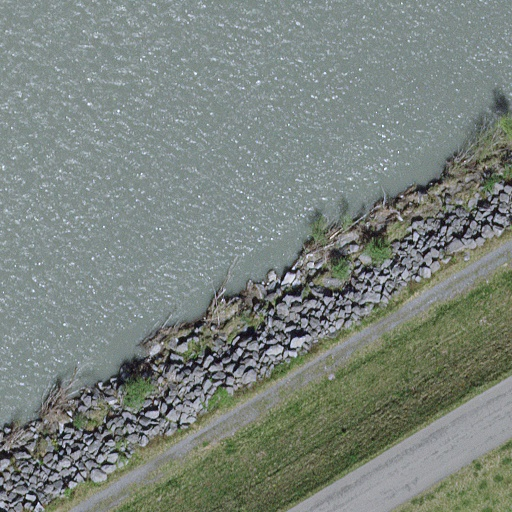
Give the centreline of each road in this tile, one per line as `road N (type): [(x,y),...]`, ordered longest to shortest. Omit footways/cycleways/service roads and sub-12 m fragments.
road 1 (track): [(84,511),(511,254)]
road 2 (unclassified): [(340,511),(511,408)]
